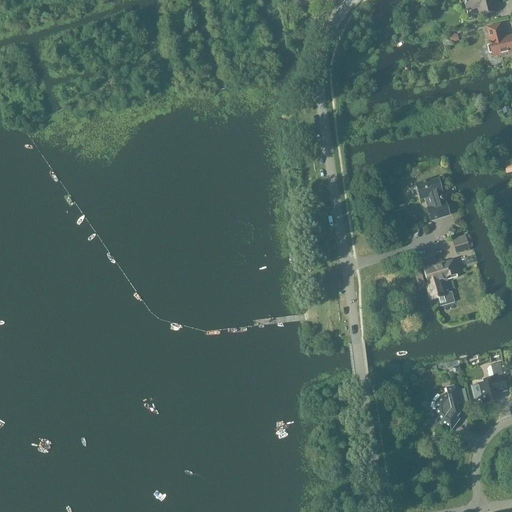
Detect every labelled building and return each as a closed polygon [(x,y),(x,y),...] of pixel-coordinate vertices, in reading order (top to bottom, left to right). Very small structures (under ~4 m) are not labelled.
[(495,13),(492,0),(463,0),(466,11),(478,9),(480,16),(495,13)] [(503,39),(500,26),(487,29),(490,42),(489,43),(492,57),(511,52),(511,38),(511,37),(503,39)] [(455,34),(449,36),(451,43),(459,41),(457,35),(455,36),(455,34)] [(442,193),(438,180),(431,183),(430,181),(415,185),(420,200),(428,198),(432,208),(427,209),(431,221),(449,216),(445,204),(444,204),(441,194),(442,193)] [(402,210),(394,211),(398,230),(406,227),(402,210)] [(465,236),(452,240),(456,254),(469,250),(469,248),(472,247),(469,235),(465,236)] [(433,270),(426,271),(428,278),(426,279),(428,286),(427,286),(431,301),(438,299),(440,307),(454,303),(451,293),(445,295),(442,284),(447,282),(447,281),(457,278),(457,275),(461,274),(457,261),(453,262),(443,265),(443,264),(432,267),(433,270)] [(413,269),(419,290),(426,289),(420,267),(413,269)] [(478,385),(471,387),(475,401),(481,399),(483,398),(484,404),(497,401),(495,394),(498,394),(498,393),(499,394),(499,393),(506,391),(503,377),(507,376),(504,364),(501,365),(500,364),(491,366),(489,367),(487,370),(489,379),(484,381),(484,384),(478,385)] [(456,395),(454,387),(446,389),(447,393),(440,397),(435,403),(434,411),(437,411),(438,417),(442,422),(440,425),(450,432),(459,420),(456,418),(459,415),(456,405),(461,404),(459,395),(456,395)]
